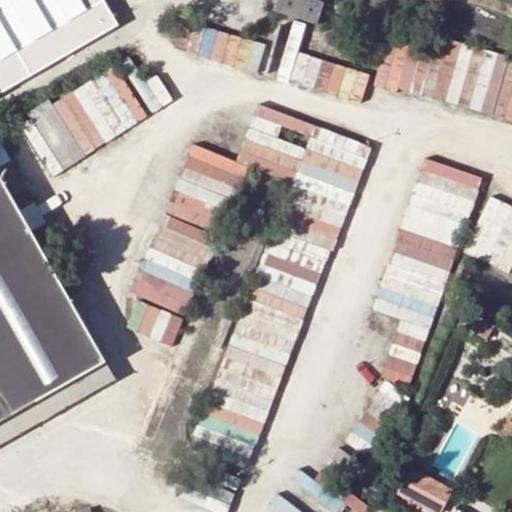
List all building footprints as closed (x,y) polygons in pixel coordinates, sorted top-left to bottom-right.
[(79,0),(0,0),(0,82),(97,38),(79,0)] [(323,3),(312,0),(278,0),(274,13),(297,20),(309,23),(317,26),(323,3)] [(309,23),(297,20),(279,78),(291,82),(309,23)] [(378,87),(511,117),(511,57),(438,40),(436,49),(389,38),(378,87)] [(23,120),(55,173),(149,116),(116,63),(23,120)] [(316,304),(372,141),(258,103),(240,157),(190,140),(138,295),(140,296),(129,327),(179,343),(240,161),(299,181),(284,226),(309,234),(303,253),(274,243),(266,267),(302,279),(296,298),(316,304)] [(0,174),(15,164),(0,137),(0,174)] [(463,204),(461,213),(474,216),(484,171),(426,159),(421,181),(434,184),(431,197),(463,204)] [(0,398),(11,417),(105,363),(0,179),(0,398)] [(403,314),(387,373),(417,381),(455,242),(447,240),(449,234),(404,222),(380,308),(403,314)] [(494,326),(472,312),(462,328),(485,342),(494,326)] [(11,417),(21,433),(115,380),(105,363),(11,417)] [(0,423),(11,417),(0,398),(0,423)] [(511,412),(498,431),(511,440),(511,412)] [(0,445),(21,433),(11,417),(0,423),(0,445)] [(439,511),(450,492),(410,471),(399,493),(435,511),(439,511)]
